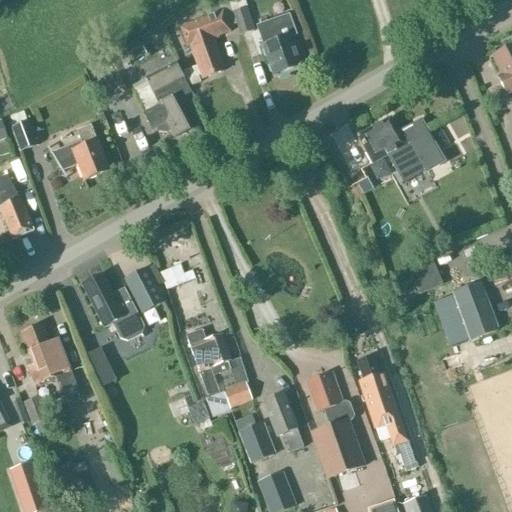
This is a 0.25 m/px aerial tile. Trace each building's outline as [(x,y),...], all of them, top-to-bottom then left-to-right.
[(218,9),(219,14),(223,12),(228,28),(235,26),(231,14),(232,14),(228,4),(218,9)] [(246,9),(232,14),(231,14),(235,26),(238,37),(254,32),(246,9)] [(223,12),(219,14),(180,28),(187,48),(191,47),(203,79),(223,72),(212,39),(230,33),(228,28),(223,12)] [(257,28),(262,42),(275,77),(278,76),(278,79),(290,74),(289,72),(300,68),(289,38),(296,36),(289,17),(257,28)] [(511,47),(492,57),(502,76),(498,79),(506,96),(511,93),(511,47)] [(167,134),(171,132),(174,139),(192,130),(172,90),(185,84),(175,65),(146,79),(159,105),(158,106),(158,107),(143,115),(152,131),(155,129),(157,133),(167,134)] [(10,118),(14,128),(21,126),(27,124),(23,113),(10,118)] [(391,120),(358,137),(373,164),(388,156),(400,176),(404,184),(429,171),(425,164),(440,156),(421,121),(398,134),(391,120)] [(21,153),(37,147),(28,123),(21,126),(14,128),(12,129),(21,153)] [(52,154),(48,148),(47,149),(66,179),(67,178),(63,172),(78,166),(84,182),(109,172),(97,143),(91,127),(77,132),(81,143),(52,154)] [(0,179),(0,211),(4,220),(13,241),(33,231),(26,217),(18,199),(18,200),(13,190),(12,188),(7,177),(1,180),(0,179)] [(428,257),(408,266),(420,295),(435,288),(430,277),(428,270),(433,268),(428,257)] [(145,317),(166,304),(145,272),(125,285),(145,317)] [(140,334),(143,328),(123,290),(112,296),(102,277),(82,287),(104,329),(112,325),(120,339),(127,341),(140,334)] [(435,304),(451,348),(470,341),(458,310),(454,297),(435,304)] [(470,341),(498,331),(486,300),(458,310),(470,341)] [(64,387),(61,388),(64,394),(76,389),(74,384),(74,383),(70,373),(70,374),(69,372),(58,342),(49,345),(42,327),(22,335),(34,367),(28,369),(36,389),(61,380),(64,387)] [(190,335),(186,337),(190,347),(197,367),(201,378),(208,398),(205,399),(212,418),(230,410),(247,403),(252,401),(246,384),(249,383),(241,359),(231,362),(221,336),(206,342),(204,338),(202,331),(190,335)] [(90,354),(103,388),(116,383),(103,349),(90,354)] [(398,421),(399,421),(383,375),(379,376),(373,358),(357,364),(364,382),(359,383),(375,429),(387,425),(393,444),(405,441),(398,421)] [(350,405),(345,403),(342,404),(332,375),(307,384),(318,413),(324,411),(330,428),(311,435),(326,480),(364,467),(349,422),(353,421),(354,417),(350,405)] [(296,431),(297,430),(283,395),(264,403),(277,438),(283,436),(291,454),(303,449),(296,431)] [(32,426),(34,425),(47,421),(38,398),(23,404),(32,426)] [(188,409),(194,426),(209,420),(203,404),(188,409)] [(274,455),(263,425),(240,434),(251,464),(274,455)] [(399,454),(406,473),(418,469),(408,440),(405,441),(393,444),(396,455),(399,454)] [(103,452),(117,486),(130,480),(116,446),(103,452)] [(33,467),(10,475),(23,511),(43,511),(48,510),(33,467)] [(41,475),(54,509),(76,501),(63,467),(41,475)] [(269,511),(285,511),(296,508),(283,474),(258,484),(269,511)] [(430,511),(425,496),(403,504),(405,511),(430,511)] [(368,509),(368,511),(399,511),(395,500),(368,509)]
